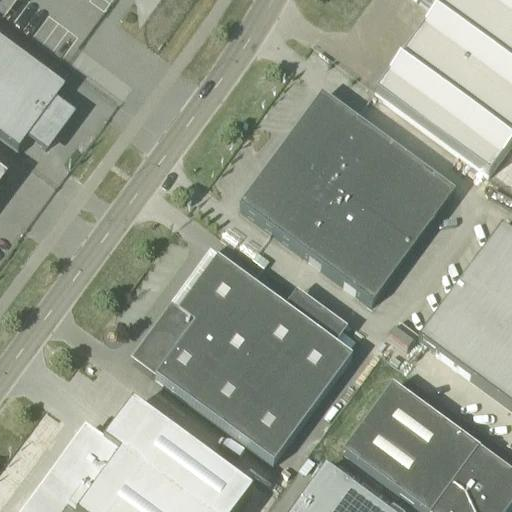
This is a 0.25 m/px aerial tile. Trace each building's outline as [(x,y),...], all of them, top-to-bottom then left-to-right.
[(511,0),(415,0),(431,12),(429,15),(433,17),(374,97),(487,181),(511,147),(511,0)] [(29,142),(45,154),(69,122),(53,110),(65,94),(0,45),(0,145),(17,158),(29,142)] [(286,148),(284,149),(287,157),(284,160),(412,254),(454,198),(323,101),(321,100),(286,148)] [(273,165),(238,212),(240,214),(371,310),(412,254),(284,160),(282,164),(274,163),(273,165)] [(511,240),(500,232),(459,288),(511,327),(511,240)] [(167,331),(161,327),(132,367),(154,383),(154,384),(272,470),(351,363),(216,264),(167,331)] [(511,327),(459,288),(417,344),(434,356),(511,414),(511,327)] [(510,511),(511,510),(511,481),(391,392),(341,460),(411,511),(510,511)] [(378,511),(323,471),(292,511),(378,511)]
